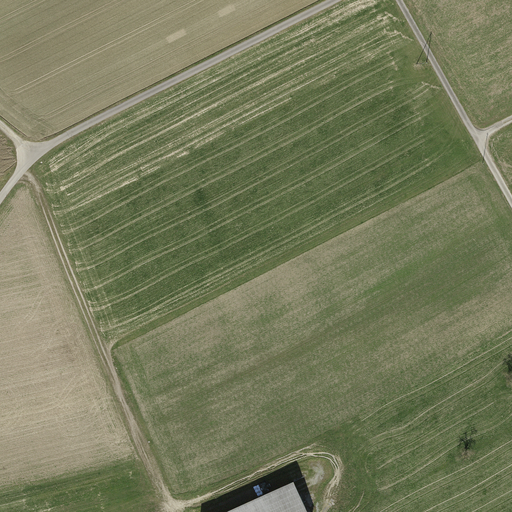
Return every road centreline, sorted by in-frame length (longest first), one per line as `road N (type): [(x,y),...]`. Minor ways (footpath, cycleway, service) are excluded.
road 1 (unclassified): [(0,203),(36,155),(339,0)]
road 2 (track): [(397,0),(511,203)]
